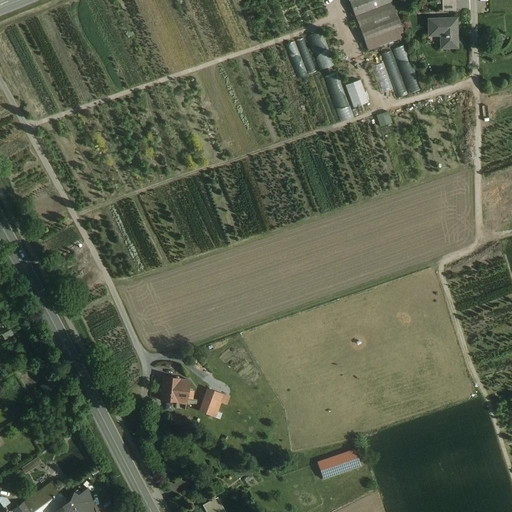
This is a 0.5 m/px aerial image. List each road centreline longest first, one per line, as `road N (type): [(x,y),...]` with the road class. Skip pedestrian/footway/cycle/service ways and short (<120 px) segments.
road 1 (residential): [(140,399),(141,354),(0,81)]
road 2 (primary): [(0,224),(151,511)]
road 3 (residential): [(472,0),(479,245)]
road 4 (track): [(511,233),(436,261),(479,394)]
